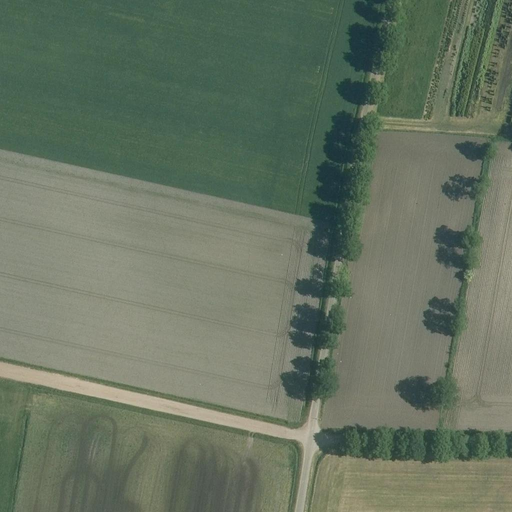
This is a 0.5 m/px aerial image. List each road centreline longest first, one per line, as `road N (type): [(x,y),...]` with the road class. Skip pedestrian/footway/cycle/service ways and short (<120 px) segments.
road 1 (unclassified): [(298,511),(390,0)]
road 2 (track): [(0,369),(310,438),(511,443)]
